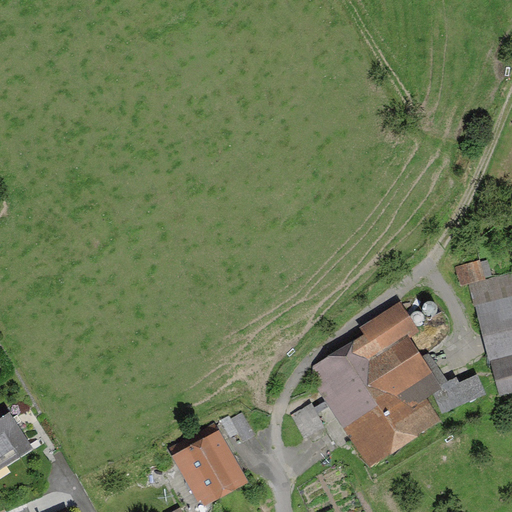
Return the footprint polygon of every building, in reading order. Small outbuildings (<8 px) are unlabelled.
[(458,268),(463,283),(482,278),(478,263),(458,268)] [(511,274),(471,284),(483,333),(511,326),(511,274)] [(317,366),(374,454),(433,416),(421,397),(436,387),(405,337),(414,331),(399,307),(363,330),(366,335),(317,366)] [(511,352),(491,358),(500,392),(511,388),(511,352)] [(311,404),(292,416),(304,437),(324,426),(311,404)] [(0,459),(3,463),(30,446),(5,408),(0,410),(0,459)] [(242,413),(230,420),(243,442),(255,435),(242,413)] [(199,501),(236,479),(218,448),(220,447),(209,428),(172,449),(189,479),(187,480),(199,501)]
